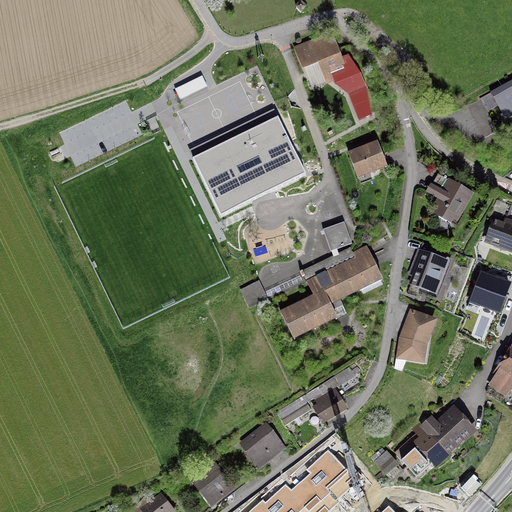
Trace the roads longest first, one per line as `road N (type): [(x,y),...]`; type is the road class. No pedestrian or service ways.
road 1 (residential): [(397,89),(412,170),(381,368),(348,415),(225,511)]
road 2 (residential): [(397,89),(333,17),(235,42),(214,30),(195,0)]
road 3 (track): [(0,126),(144,82),(214,30)]
road 4 (residential): [(511,189),(437,144),(397,89)]
